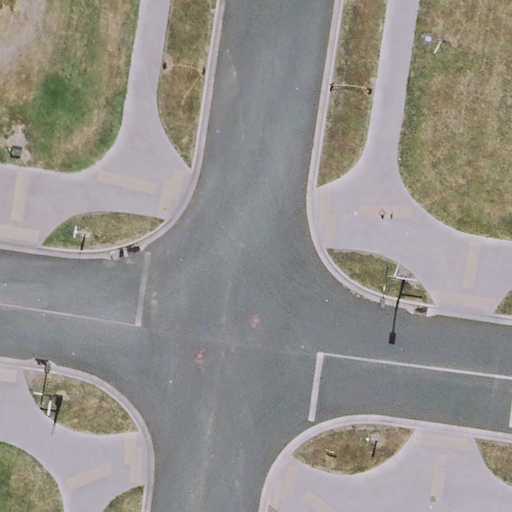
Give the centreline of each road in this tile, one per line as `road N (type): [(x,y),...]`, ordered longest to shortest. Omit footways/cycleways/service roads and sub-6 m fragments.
road 1 (residential): [(235,341),(288,0)]
road 2 (residential): [(235,341),(511,381)]
road 3 (residential): [(0,305),(235,341)]
road 4 (residential): [(208,511),(235,341)]
